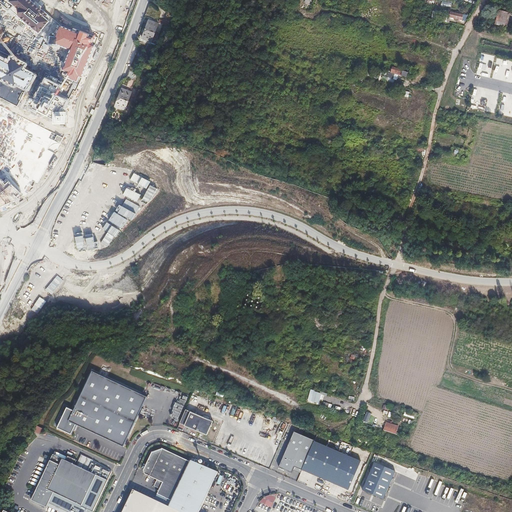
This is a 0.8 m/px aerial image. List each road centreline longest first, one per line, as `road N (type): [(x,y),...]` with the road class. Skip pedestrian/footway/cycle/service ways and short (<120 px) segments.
road 1 (tertiary): [(511,281),(396,265),(350,253),(295,223),(239,210),(175,222),(94,266),(36,246)]
road 2 (tertiary): [(144,0),(36,246)]
road 3 (residential): [(0,226),(59,172),(120,0)]
road 4 (residential): [(186,443),(148,436),(107,511)]
